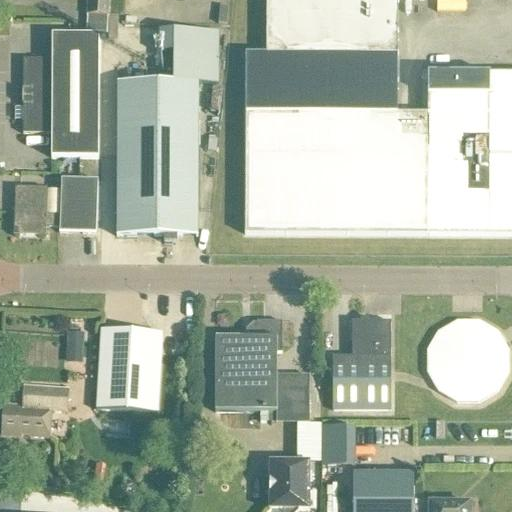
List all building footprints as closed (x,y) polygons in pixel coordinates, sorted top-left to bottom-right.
[(87,0),(85,35),(107,36),(108,0),(87,0)] [(245,52),(245,120),(397,121),(398,2),(508,3),(507,0),(266,0),(266,52),(245,52)] [(116,243),(120,243),(156,244),(163,244),(163,251),(176,251),(176,244),(197,244),(198,90),(218,90),(218,36),(158,36),(158,58),(172,58),(172,90),(117,90),(116,243)] [(52,66),(23,65),(22,140),(51,140),(50,164),(98,165),(99,42),(52,41),(52,66)] [(244,242),(427,243),(511,243),(511,82),(427,81),(427,121),(398,121),(245,120),(244,242)] [(60,198),(46,197),(46,195),(14,194),(13,242),(45,243),(45,234),(58,235),(58,240),(95,241),(97,188),(60,187),(60,198)] [(333,414),(390,414),(391,325),(353,325),(353,359),(334,359),(333,414)] [(245,337),(245,341),(235,341),(235,346),(214,346),(214,415),(260,415),(260,425),(309,425),(309,379),(275,379),(276,361),(281,361),(281,329),(256,329),(256,330),(252,330),(245,337)] [(497,341),(478,330),(457,330),(438,341),(427,359),(427,381),(438,399),(456,410),(478,410),(496,400),(507,381),(507,359),(497,341)] [(71,333),(71,362),(86,362),(87,334),(71,333)] [(97,334),(89,415),(150,421),(158,340),(97,334)] [(66,417),(68,393),(25,390),(23,415),(3,413),(1,439),(46,442),(48,416),(66,417)] [(325,467),(359,468),(359,428),(326,427),(325,467)] [(308,511),(308,470),(268,470),(267,511),(308,511)] [(436,508),(412,508),(413,482),(352,482),(351,511),(463,511),(440,511),(436,508)]
